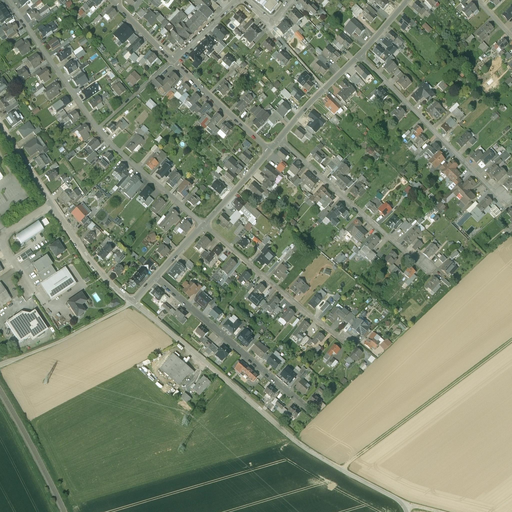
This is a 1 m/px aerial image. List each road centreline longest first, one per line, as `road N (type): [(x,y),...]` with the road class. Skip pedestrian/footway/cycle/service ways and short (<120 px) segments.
road 1 (tertiary): [(131,300),(299,442),(410,511)]
road 2 (track): [(511,341),(342,468)]
road 3 (residential): [(156,276),(310,413)]
road 4 (residential): [(360,54),(503,197)]
road 5 (residential): [(278,139),(425,266)]
road 6 (residential): [(204,225),(345,342)]
road 7 (residential): [(7,0),(97,128)]
road 8 (residential): [(97,128),(204,225)]
road 9 (residential): [(171,60),(269,150)]
road 10 (tertiary): [(54,206),(104,278),(131,300)]
